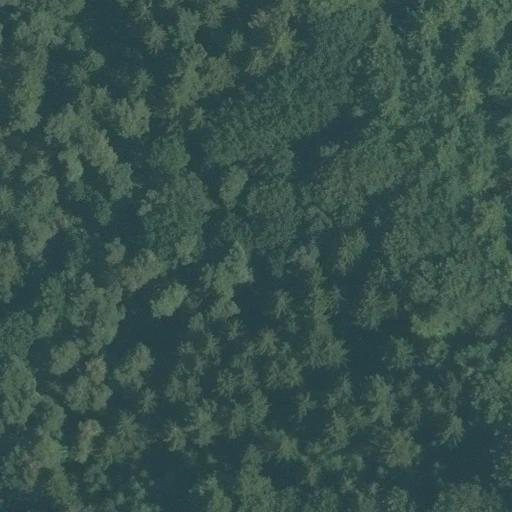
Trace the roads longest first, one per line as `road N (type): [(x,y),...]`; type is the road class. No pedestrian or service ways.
road 1 (track): [(0,358),(434,0)]
road 2 (track): [(319,0),(511,345)]
